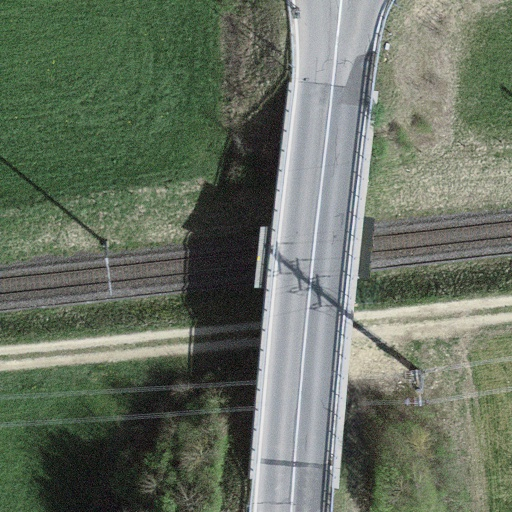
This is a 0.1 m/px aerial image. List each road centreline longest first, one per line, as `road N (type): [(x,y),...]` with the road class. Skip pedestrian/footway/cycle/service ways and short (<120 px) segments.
road 1 (primary): [(342,0),(291,511)]
road 2 (track): [(511,307),(0,356)]
